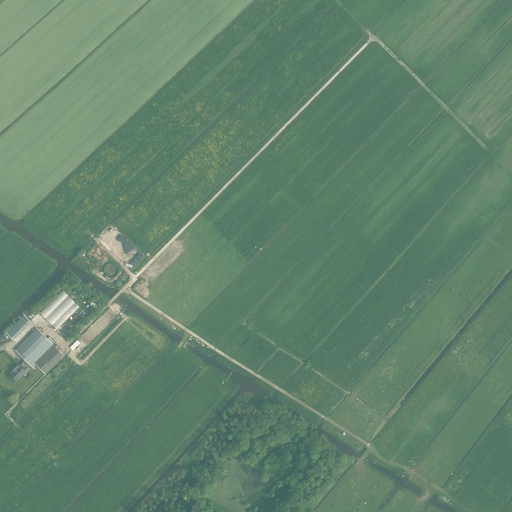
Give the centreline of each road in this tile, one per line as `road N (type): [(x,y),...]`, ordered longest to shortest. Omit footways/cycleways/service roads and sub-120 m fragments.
road 1 (track): [(134,278),(371,40),(486,150)]
road 2 (track): [(371,447),(124,289)]
road 3 (track): [(476,511),(371,447),(330,499)]
road 4 (track): [(137,0),(0,124)]
road 5 (track): [(4,349),(37,320),(66,348),(134,278)]
